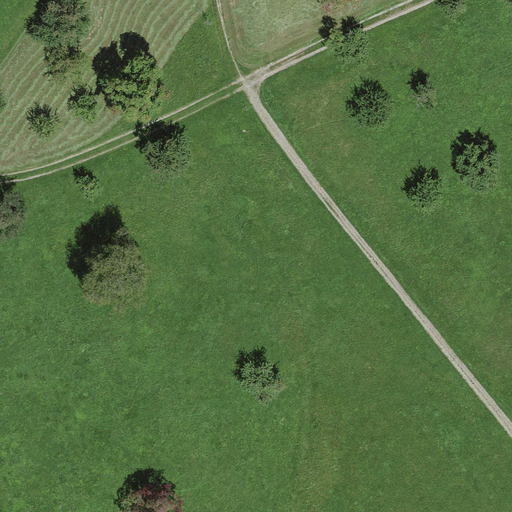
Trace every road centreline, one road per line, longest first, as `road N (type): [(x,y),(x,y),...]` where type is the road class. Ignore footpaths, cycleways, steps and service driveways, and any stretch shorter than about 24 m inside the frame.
road 1 (track): [(511,429),(339,216),(246,82)]
road 2 (track): [(0,179),(33,175),(133,136),(246,82)]
road 3 (track): [(246,82),(424,0)]
